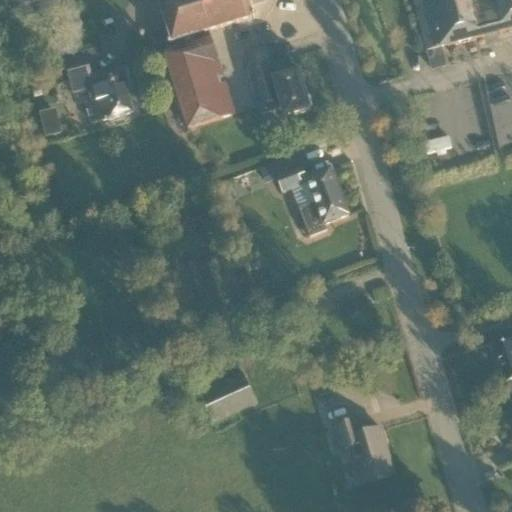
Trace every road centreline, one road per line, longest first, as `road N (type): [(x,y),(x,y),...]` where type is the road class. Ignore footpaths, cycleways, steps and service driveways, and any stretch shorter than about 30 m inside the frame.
road 1 (tertiary): [(472,511),(325,0)]
road 2 (residential): [(187,191),(145,0)]
